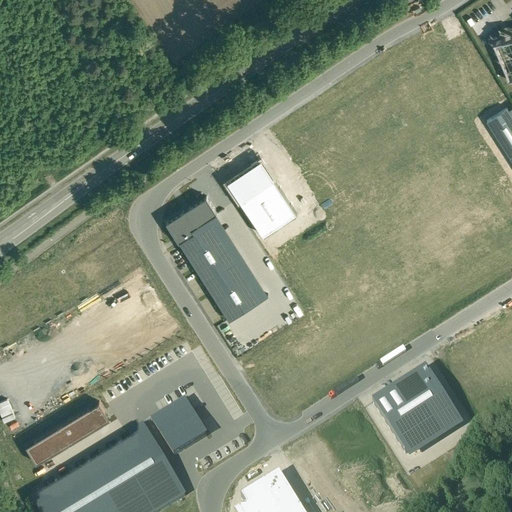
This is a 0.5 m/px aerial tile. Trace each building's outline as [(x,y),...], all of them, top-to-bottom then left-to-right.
[(511,35),(493,43),(509,81),(511,79),(511,35)] [(511,115),(507,107),(487,120),(511,159),(511,115)] [(167,221),(229,318),(268,293),(206,196),(167,221)] [(430,369),(375,404),(413,465),(468,430),(430,369)] [(100,396),(21,444),(35,466),(114,418),(100,396)] [(184,401),(150,421),(173,459),(207,438),(184,401)] [(161,511),(186,497),(143,427),(28,496),(37,511),(161,511)]
